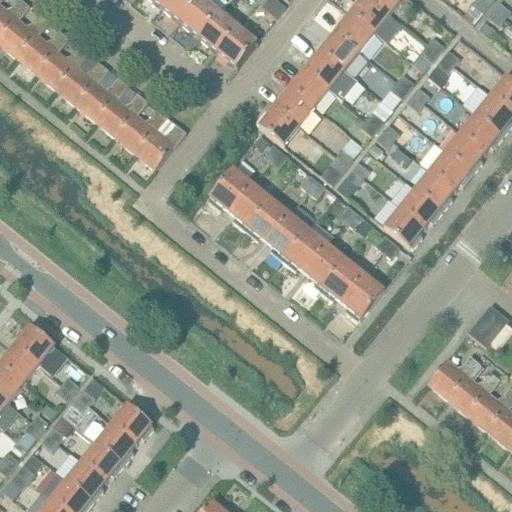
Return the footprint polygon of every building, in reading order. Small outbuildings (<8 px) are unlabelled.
[(0,0),(0,48),(21,66),(34,76),(57,95),(70,106),(93,124),(106,135),(130,154),(155,174),(184,138),(159,117),(153,125),(8,7),(13,0),(0,0)] [(147,0),(161,11),(170,0),(147,0)] [(170,0),(161,11),(180,26),(200,1),(198,0),(170,0)] [(285,11),(272,0),(269,0),(261,10),(276,22),(285,11)] [(357,3),(347,16),(375,38),(383,45),(386,47),(401,29),(390,20),(365,0),(363,0),(360,5),(357,3)] [(365,0),(390,20),(406,0),(405,0),(365,0)] [(488,10),(495,2),(491,0),(477,0),(477,1),(488,10)] [(180,26),(198,41),(219,16),(200,1),(180,26)] [(477,1),(462,20),(473,29),(488,10),(477,1)] [(493,13),(504,22),(510,15),(499,6),(493,13)] [(493,13),(487,21),(498,30),(504,22),(493,13)] [(198,41),(217,57),(223,49),(237,32),(219,16),(198,41)] [(360,57),(375,38),(347,16),(337,28),(340,30),(334,36),(360,57)] [(477,32),(489,42),(495,34),(484,25),(477,32)] [(217,57),(236,72),(257,47),(237,32),(223,49),(217,57)] [(327,41),(317,53),(345,76),(360,57),(334,36),(329,43),(327,41)] [(437,58),(444,50),(433,41),(426,49),(437,58)] [(426,49),(412,67),(423,76),(437,58),(426,49)] [(317,53),(307,65),(309,67),(304,74),(330,94),(342,104),(358,86),(345,76),(317,53)] [(448,53),(442,62),(453,71),(460,62),(448,53)] [(448,78),(453,71),(442,62),(436,69),(446,77),(448,78)] [(442,82),(446,77),(436,69),(427,80),(440,91),(446,84),(442,82)] [(297,78),(287,90),(315,113),(330,94),(304,74),(299,80),(297,78)] [(407,95),(414,87),(403,78),(396,86),(407,95)] [(511,86),(505,81),(490,100),(511,117),(511,86)] [(402,102),(407,95),(396,86),(390,93),(402,102)] [(315,113),(287,90),(277,103),(279,105),(274,111),(300,132),(315,113)] [(477,90),(462,109),(475,118),(503,141),(511,129),(511,128),(510,127),(511,124),(511,117),(490,100),(477,90)] [(418,91),(412,99),(423,108),(430,100),(418,91)] [(412,99),(406,106),(417,115),(423,108),(412,99)] [(300,132),(274,111),(269,117),(266,115),(256,128),(259,129),(258,130),(284,151),(300,132)] [(377,133),(384,125),(373,116),(366,124),(377,133)] [(475,118),(460,137),(485,157),(490,151),(493,153),(503,141),(475,118)] [(377,133),(366,124),(360,131),(372,140),(377,133)] [(388,128),(382,136),(393,145),(400,137),(388,128)] [(388,152),(393,145),(382,136),(376,144),(388,152)] [(460,137),(445,156),(473,178),(482,166),(480,164),(485,157),(460,137)] [(435,148),(420,167),(430,175),(455,195),(460,189),(463,191),(473,178),(445,156),(435,148)] [(280,155),(272,149),(263,160),(271,166),(280,155)] [(411,163),(397,151),(391,159),(405,170),(411,163)] [(347,170),(354,162),(343,153),(336,161),(347,170)] [(280,155),(271,166),(278,172),(287,161),(280,155)] [(321,180),(332,189),(347,170),(336,161),(321,180)] [(352,174),(363,183),(370,175),(358,166),(352,174)] [(233,173),(209,203),(210,203),(208,206),(220,216),(223,213),(229,218),(249,193),(252,189),(233,173)] [(352,174),(346,181),(358,190),(363,183),(352,174)] [(415,193),(443,216),(452,204),(450,201),(455,195),(430,175),(415,193)] [(317,185),(309,179),(300,190),(308,196),(317,185)] [(317,185),(308,196),(316,202),(325,191),(317,185)] [(405,186),(390,205),(425,232),(430,226),(432,228),(443,216),(415,193),(405,186)] [(249,193),(229,218),(235,223),(233,226),(245,236),(268,208),(271,204),(252,189),(249,193)] [(389,203),(374,222),(410,252),(411,251),(413,253),(422,241),(420,239),(425,232),(390,205),(389,203)] [(268,208),(245,236),(258,246),(260,243),(266,248),(290,219),(271,204),(268,208)] [(354,215),(347,209),(338,220),(345,226),(354,215)] [(354,215),(345,226),(353,232),(362,221),(354,215)] [(290,219),(266,248),(272,253),(270,256),(283,266),(308,234),(290,219)] [(308,234),(283,266),(295,276),(297,273),(304,278),(327,249),(308,234)] [(375,250),(383,256),(392,245),(384,239),(375,250)] [(392,245),(383,256),(390,263),(399,251),(392,245)] [(346,264),(327,249),(304,278),(310,283),(308,286),(320,296),(346,264)] [(346,264),(320,296),(332,306),(335,303),(341,308),(364,279),(346,264)] [(364,279),(341,308),(347,313),(345,316),(357,326),(359,323),(360,324),(383,295),(364,279)] [(471,334),(497,355),(511,337),(511,325),(492,309),(471,334)] [(55,351),(29,331),(26,329),(16,341),(19,343),(13,350),(39,371),(55,351)] [(0,369),(24,389),(39,371),(13,350),(8,356),(6,354),(0,361),(0,369)] [(457,351),(427,388),(486,435),(499,446),(511,456),(511,408),(473,376),(479,369),(457,351)] [(24,389),(0,369),(0,400),(9,408),(24,389)] [(72,398),(79,390),(67,381),(61,389),(72,398)] [(84,393),(77,401),(89,410),(95,403),(104,391),(92,383),(84,393)] [(72,398),(61,389),(55,396),(66,405),(72,398)] [(0,419),(9,408),(0,400),(0,419)] [(71,409),(62,420),(74,428),(76,430),(84,419),(83,418),(89,410),(77,401),(71,409)] [(126,409),(111,428),(136,449),(141,443),(144,445),(154,432),(152,430),(126,409)] [(42,435),(48,427),(37,418),(31,426),(42,435)] [(42,435),(31,426),(25,433),(36,442),(42,435)] [(131,455),(136,449),(111,428),(96,447),(124,470),(134,457),(131,455)] [(47,439),(58,448),(65,440),(53,431),(47,439)] [(47,439),(41,446),(52,455),(58,448),(47,439)] [(96,447),(80,466),(106,486),(111,480),(114,482),(124,470),(96,447)] [(12,473),(18,465),(7,456),(1,464),(12,473)] [(32,457),(17,476),(28,485),(43,466),(44,466),(36,461),(32,457)] [(12,473),(1,464),(0,464),(0,474),(6,480),(12,473)] [(80,466),(65,484),(94,507),(104,495),(101,493),(106,486),(80,466)] [(28,485),(17,476),(11,484),(22,493),(28,485)] [(58,478),(42,497),(50,503),(60,511),(89,511),(94,507),(65,484),(58,478)] [(60,511),(50,503),(43,511),(60,511)]
